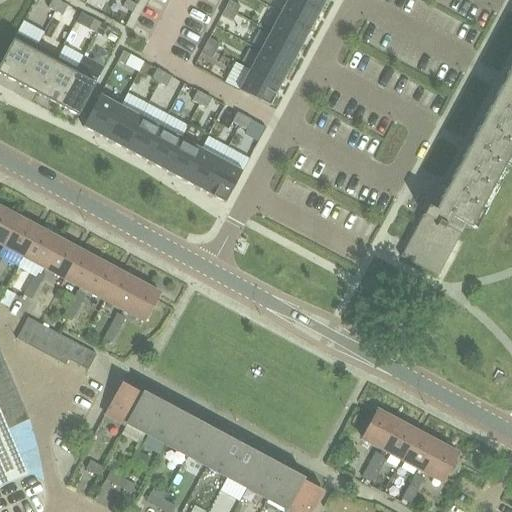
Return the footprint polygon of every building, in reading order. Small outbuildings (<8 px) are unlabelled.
[(56,0),(51,0),(48,8),(55,12),(60,2),(56,0)] [(126,0),(122,7),(132,13),(136,5),(126,0)] [(301,0),(286,0),(280,13),(310,30),(321,11),(301,0)] [(301,0),(321,11),(326,0),(301,0)] [(229,1),(225,8),(236,14),(240,7),(229,1)] [(60,2),(55,12),(62,16),(67,6),(60,2)] [(225,8),(221,16),(232,22),(236,14),(225,8)] [(280,13),(270,32),(300,49),(310,30),(280,13)] [(94,20),(88,30),(96,34),(101,24),(94,20)] [(101,24),(96,34),(103,37),(108,27),(101,24)] [(270,32),(259,51),(290,68),(300,49),(270,32)] [(16,34),(0,64),(0,74),(17,84),(37,45),(16,34)] [(209,39),(205,46),(216,52),(220,45),(209,39)] [(37,45),(17,84),(37,94),(57,56),(37,45)] [(205,46),(200,54),(212,60),(216,52),(205,46)] [(123,51),(117,61),(125,65),(130,55),(123,51)] [(259,51),(249,70),(280,87),(290,68),(259,51)] [(57,56),(37,94),(57,105),(76,69),(57,58),(58,56),(57,56)] [(225,82),(224,82),(238,90),(269,107),(269,106),(280,87),(249,70),(235,63),(225,82)] [(434,210),(429,207),(427,206),(401,257),(438,276),(465,225),(471,228),(511,150),(511,63),(440,199),(434,210)] [(76,69),(57,105),(78,116),(97,80),(76,69)] [(157,70),(152,80),(159,84),(164,73),(157,70)] [(164,73),(159,84),(166,87),(172,77),(164,73)] [(197,91),(192,101),(199,105),(204,95),(197,91)] [(121,106),(103,138),(123,149),(141,117),(148,104),(128,93),(121,106)] [(100,95),(82,127),(103,138),(121,106),(100,95)] [(204,95),(199,105),(206,109),(212,99),(204,95)] [(237,113),(232,123),(239,127),(244,117),(237,113)] [(161,127),(143,160),(164,171),(181,138),(188,125),(168,114),(161,127)] [(141,117),(123,149),(143,160),(161,127),(141,117)] [(244,117),(239,127),(246,130),(252,120),(244,117)] [(246,130),(244,135),(257,142),(265,128),(252,120),(246,130)] [(181,138),(164,171),(184,181),(201,149),(181,138)] [(201,149),(184,181),(204,192),(221,160),(201,149)] [(221,160),(204,192),(225,203),(242,171),(221,160)] [(434,210),(440,199),(435,196),(429,207),(434,210)] [(0,243),(4,246),(19,218),(0,207),(0,243)] [(24,256),(39,229),(19,218),(4,246),(24,256)] [(44,267),(59,239),(39,229),(24,256),(44,267)] [(63,278),(78,250),(59,239),(44,267),(63,278)] [(84,289),(99,261),(78,250),(63,278),(84,289)] [(104,300),(119,272),(99,261),(84,289),(104,300)] [(30,283),(38,287),(45,275),(37,270),(30,283)] [(124,310),(139,282),(119,272),(104,300),(124,310)] [(139,282),(124,310),(145,322),(160,294),(139,282)] [(32,300),(38,287),(30,283),(24,295),(32,300)] [(6,289),(0,300),(0,302),(8,307),(15,294),(6,289)] [(70,304),(78,309),(85,296),(77,292),(70,304)] [(72,321),(78,309),(70,304),(64,317),(72,321)] [(110,326),(119,330),(125,318),(117,313),(110,326)] [(28,318),(17,339),(26,344),(38,323),(28,318)] [(38,323),(26,344),(36,350),(47,328),(38,323)] [(112,343),(119,330),(110,326),(104,338),(112,343)] [(47,328),(36,350),(46,355),(57,333),(47,328)] [(57,333),(46,355),(56,360),(67,339),(57,333)] [(67,339),(56,360),(66,365),(68,360),(77,344),(67,339)] [(77,344),(68,360),(78,365),(86,349),(77,344)] [(86,349),(78,365),(88,370),(96,354),(86,349)] [(8,369),(0,372),(0,384),(12,379),(8,369)] [(12,379),(0,384),(0,396),(17,389),(12,379)] [(142,394),(142,393),(122,383),(105,414),(126,425),(127,423),(142,394)] [(17,389),(0,396),(0,408),(21,399),(17,389)] [(147,433),(163,402),(143,391),(142,393),(142,394),(127,423),(147,433)] [(21,399),(0,408),(0,411),(3,419),(25,409),(21,399)] [(167,444),(183,413),(163,402),(147,433),(167,444)] [(25,409),(3,419),(8,429),(30,420),(25,409)] [(382,449),(397,421),(377,410),(362,438),(382,449)] [(0,487),(28,475),(8,429),(3,419),(0,411),(0,487)] [(187,455),(204,424),(183,413),(167,444),(187,455)] [(402,460),(417,432),(397,421),(382,449),(402,460)] [(207,466),(224,435),(204,424),(187,455),(207,466)] [(422,471),(437,443),(417,432),(402,460),(422,471)] [(227,477),(244,445),(224,435),(207,466),(227,477)] [(437,443),(422,471),(443,482),(458,454),(437,443)] [(247,487),(264,456),(244,445),(227,477),(247,487)] [(369,465),(377,469),(384,457),(375,452),(369,465)] [(267,498),(284,467),(264,456),(247,487),(267,498)] [(102,468),(90,461),(85,469),(98,476),(102,468)] [(370,482),(377,469),(369,465),(362,477),(370,482)] [(303,480),(305,478),(284,467),(267,498),(287,509),(303,480)] [(118,487),(122,479),(110,472),(106,480),(118,487)] [(409,486),(417,491),(424,478),(416,474),(409,486)] [(122,479),(118,487),(131,493),(135,485),(122,479)] [(312,511),(324,491),(303,480),(287,509),(286,511),(287,511),(312,511)] [(410,503),(417,491),(409,486),(402,499),(410,503)] [(158,508),(163,500),(150,493),(146,502),(158,508)] [(163,500),(158,508),(165,511),(172,511),(175,507),(163,500)]
